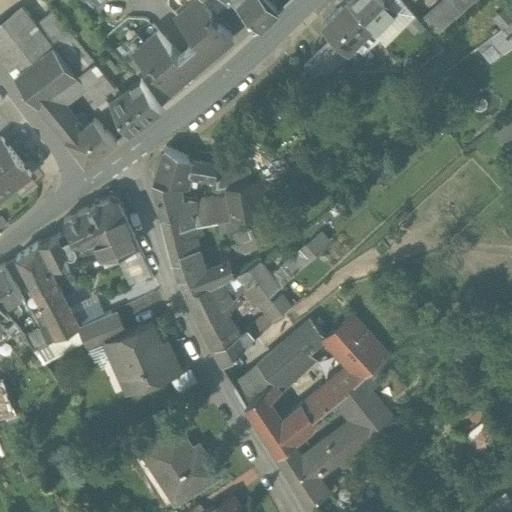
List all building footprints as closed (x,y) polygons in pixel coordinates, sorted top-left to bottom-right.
[(209,12),(212,10),(203,0),(192,0),(176,14),(197,39),(211,56),(232,38),(218,20),(217,22),(209,12)] [(203,0),(212,10),(215,13),(229,0),(203,0)] [(236,0),(262,27),(278,12),(266,0),(236,0)] [(396,11),(385,0),(351,0),(350,2),(377,29),(396,11)] [(477,0),(440,0),(420,18),(435,36),(477,0)] [(372,26),(348,1),(322,26),(333,37),(346,51),(372,26)] [(0,19),(0,56),(65,142),(82,129),(54,94),(78,75),(22,3),(0,19)] [(491,18),(501,31),(511,21),(511,14),(505,6),(491,18)] [(511,21),(501,31),(511,44),(511,21)] [(170,90),(192,72),(178,55),(157,30),(135,48),(170,90)] [(511,44),(501,31),(476,50),(489,67),(511,49),(511,44)] [(346,51),(333,37),(303,66),(317,79),(322,76),(341,59),(348,52),(346,51)] [(202,63),(211,56),(197,39),(188,47),(202,63)] [(146,65),(131,47),(122,54),(137,72),(146,65)] [(192,72),(202,63),(188,47),(178,55),(192,72)] [(116,86),(108,76),(98,84),(107,95),(108,94),(107,92),(116,86)] [(112,103),(129,138),(164,114),(143,82),(112,103)] [(511,112),(492,128),(511,157),(511,112)] [(95,121),(93,122),(82,129),(65,142),(85,167),(116,144),(117,145),(119,143),(118,141),(117,142),(117,141),(115,142),(95,121)] [(0,141),(0,172),(15,160),(1,141),(0,141)] [(164,153),(153,185),(180,188),(187,188),(190,180),(193,165),(164,153)] [(0,172),(0,202),(30,179),(15,160),(0,172)] [(216,165),(194,162),(193,165),(190,180),(216,182),(216,171),(216,165)] [(249,166),(233,169),(216,171),(216,182),(216,188),(226,187),(234,186),(252,181),(249,166)] [(257,180),(252,181),(234,186),(226,187),(228,198),(230,205),(214,208),(217,224),(262,214),(257,180)] [(178,201),(180,188),(153,185),(157,201),(178,201)] [(115,198),(63,224),(68,233),(76,251),(95,244),(101,263),(138,250),(115,198)] [(214,208),(230,205),(228,198),(195,202),(196,229),(217,224),(214,208)] [(195,202),(178,201),(157,201),(161,219),(176,217),(179,232),(182,232),(196,229),(195,202)] [(179,232),(176,217),(161,219),(173,266),(174,268),(190,262),(182,232),(179,232)] [(216,225),(218,237),(243,231),(241,220),(216,225)] [(202,240),(199,229),(182,232),(190,262),(199,260),(195,243),(202,240)] [(250,231),(232,238),(236,249),(254,243),(250,231)] [(68,233),(37,247),(50,273),(63,266),(63,264),(65,256),(71,258),(75,256),(77,253),(76,251),(68,233)] [(254,243),(232,251),(236,261),(258,253),(254,243)] [(271,296),(316,255),(306,245),(270,275),(259,261),(249,268),(256,277),(271,296)] [(50,273),(37,247),(16,261),(40,310),(63,298),(57,286),(50,273)] [(129,286),(147,278),(138,257),(120,264),(129,286)] [(197,273),(190,262),(174,268),(180,281),(197,273)] [(230,262),(197,273),(180,281),(186,296),(207,287),(208,289),(216,285),(235,276),(230,262)] [(70,279),(63,266),(50,273),(57,286),(70,279)] [(217,285),(222,295),(226,293),(230,303),(256,277),(249,268),(217,285)] [(22,302),(4,269),(0,271),(0,304),(0,305),(4,311),(5,313),(22,302)] [(271,296),(256,277),(245,290),(257,307),(271,296)] [(207,287),(186,296),(198,323),(222,311),(230,303),(226,293),(222,295),(216,285),(208,289),(207,287)] [(294,306),(282,292),(273,300),(285,314),(294,306)] [(0,304),(0,348),(3,347),(7,344),(10,340),(19,335),(9,320),(10,320),(5,313),(4,311),(0,305),(0,304)] [(285,314),(277,305),(266,312),(270,317),(262,324),(267,331),(285,314)] [(231,323),(222,311),(198,323),(205,337),(231,323)] [(70,313),(48,324),(57,342),(77,331),(79,330),(70,313)] [(311,319),(258,366),(280,393),(284,398),(295,389),(291,384),(333,347),(348,366),(303,404),(311,420),(319,412),(323,409),(340,397),(338,395),(362,376),(388,354),(353,313),(327,336),(311,319)] [(240,337),(247,347),(267,331),(262,324),(270,317),(268,315),(240,337)] [(79,330),(77,331),(89,356),(106,349),(105,347),(121,340),(111,316),(79,330)] [(231,323),(205,337),(212,351),(240,337),(233,327),(231,323)] [(121,340),(105,347),(106,349),(114,368),(116,367),(128,396),(140,390),(149,393),(155,391),(158,382),(177,374),(169,358),(165,360),(149,326),(121,340)] [(240,337),(212,351),(221,368),(247,347),(240,337)] [(390,417),(378,400),(362,376),(338,395),(340,397),(323,409),(328,416),(345,404),(357,420),(327,444),(327,446),(312,458),(322,472),(363,441),(390,417)] [(273,384),(244,407),(255,424),(271,411),(267,405),(274,399),(280,393),(273,384)] [(279,423),(271,411),(255,424),(284,469),(298,460),(291,448),(309,430),(314,422),(311,420),(303,404),(279,423)] [(165,422),(123,450),(132,463),(141,456),(141,455),(174,434),(165,422)] [(174,434),(141,455),(141,456),(153,475),(156,473),(178,507),(219,482),(207,462),(200,467),(178,432),(174,434)] [(298,460),(284,469),(308,507),(328,494),(316,477),(322,472),(312,458),(308,452),(298,460)] [(214,511),(238,511),(231,501),(214,511)]
